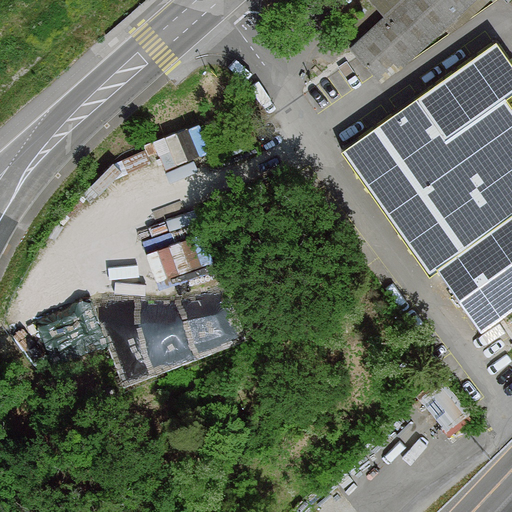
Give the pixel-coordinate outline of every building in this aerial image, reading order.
[(511,0),(369,0),(386,18),(353,49),(386,85),(478,0),(511,0)] [(345,148),(432,268),(441,262),(485,323),(505,308),(511,303),(511,103),(509,99),(511,96),(511,57),(498,38),(345,148)] [(156,133),(162,162),(207,153),(201,124),(156,133)] [(196,230),(149,249),(162,281),(209,263),(196,230)] [(452,376),(427,391),(450,430),(475,415),(452,376)]
